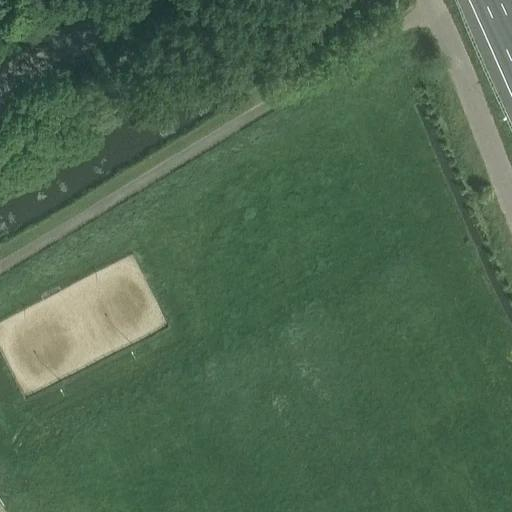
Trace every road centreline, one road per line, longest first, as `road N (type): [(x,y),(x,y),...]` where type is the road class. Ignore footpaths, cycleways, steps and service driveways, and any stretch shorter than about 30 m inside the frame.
road 1 (tertiary): [(511,202),(430,0)]
road 2 (tertiary): [(0,88),(138,0)]
